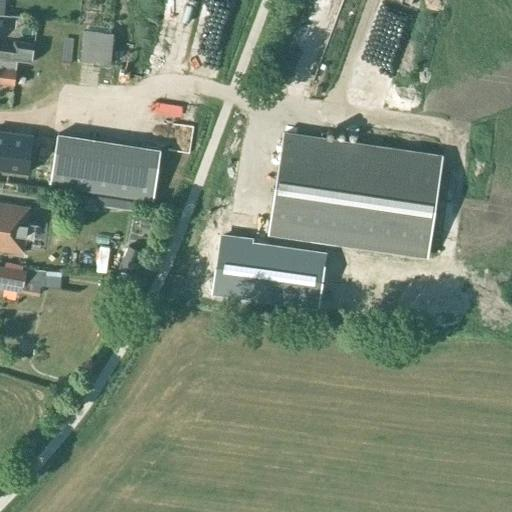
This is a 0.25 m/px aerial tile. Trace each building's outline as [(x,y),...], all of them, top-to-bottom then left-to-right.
[(119,0),(118,64),(143,65),(144,0),(119,0)] [(204,0),(186,72),(202,76),(221,3),(210,0),(204,0)] [(155,14),(152,71),(173,72),(176,15),(155,14)] [(51,29),(39,79),(61,85),(73,34),(51,29)] [(115,36),(87,33),(85,60),(112,63),(115,36)] [(0,42),(0,58),(17,60),(17,59),(32,60),(34,40),(19,39),(19,45),(13,44),(0,42)] [(0,82),(14,84),(17,60),(0,58),(0,82)] [(186,146),(187,126),(169,125),(169,145),(186,146)] [(6,138),(0,137),(0,154),(4,155),(2,170),(29,173),(33,135),(7,132),(6,138)] [(324,138),(284,132),(270,229),(428,252),(441,160),(323,142),(324,138)] [(161,149),(58,134),(50,184),(153,200),(161,149)] [(46,174),(48,153),(38,152),(36,173),(46,174)] [(86,195),(85,205),(95,206),(96,196),(86,195)] [(0,249),(19,252),(25,208),(0,204),(0,249)] [(220,237),(213,288),(317,304),(325,253),(220,237)] [(128,245),(118,268),(131,274),(141,251),(128,245)] [(22,265),(5,262),(4,266),(0,265),(0,282),(23,287),(26,270),(22,269),(22,265)]
